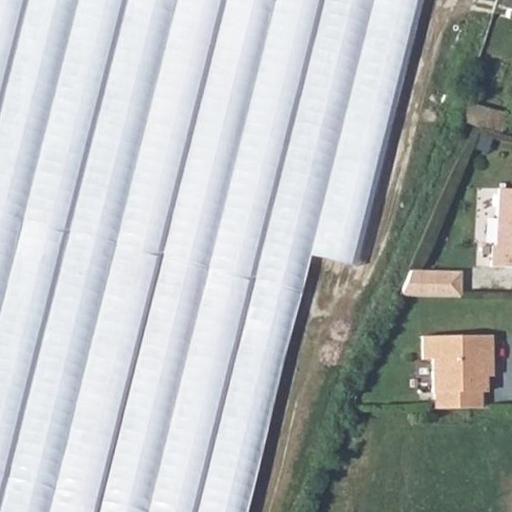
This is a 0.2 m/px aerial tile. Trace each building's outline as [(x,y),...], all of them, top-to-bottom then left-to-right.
[(0,0),(0,511),(251,511),(316,263),(359,268),(425,0),(0,0)] [(458,122),(498,131),(503,112),(463,103),(458,122)] [(511,191),(498,191),(495,248),(492,248),(491,268),(511,268),(511,191)] [(395,298),(455,299),(455,274),(404,273),(395,298)] [(432,393),(432,408),(477,408),(477,392),(482,392),(481,370),(488,369),(487,335),(420,336),(420,359),(430,359),(430,393),(432,393)]
